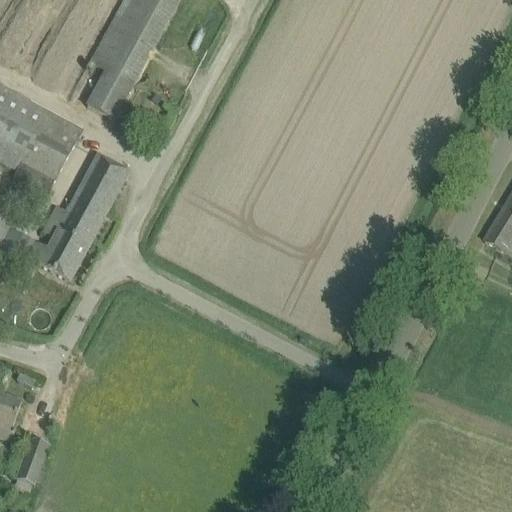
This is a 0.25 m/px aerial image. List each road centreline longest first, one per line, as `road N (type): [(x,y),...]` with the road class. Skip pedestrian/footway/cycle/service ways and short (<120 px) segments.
road 1 (unclassified): [(375,396),(511,131)]
road 2 (unclassified): [(375,396),(112,260)]
road 3 (unclassified): [(112,260),(252,0)]
road 4 (unclassified): [(112,260),(61,349),(32,359),(0,349)]
road 5 (unclassified): [(316,511),(375,396)]
